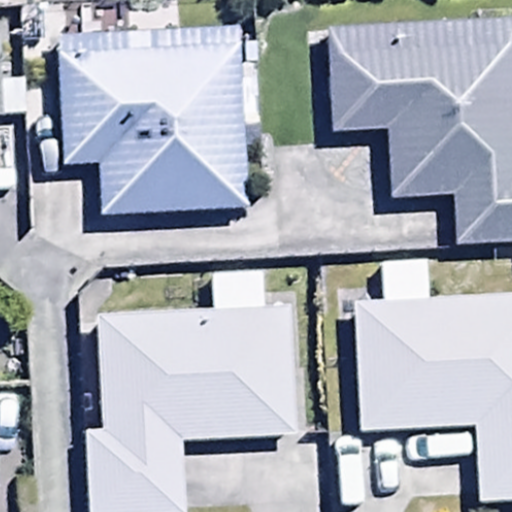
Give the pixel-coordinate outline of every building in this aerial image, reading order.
[(450,207),(452,256),(511,254),(511,34),(325,41),(328,144),(386,142),(388,209),(450,207)] [(236,39),(55,48),(61,178),(95,177),(98,227),(245,220),(236,39)] [(0,127),(24,128),(23,92),(0,91),(0,127)] [(378,273),(379,312),(353,313),(356,442),(472,440),(473,511),(511,511),(511,304),(426,306),(426,272),(378,273)] [(182,511),(180,451),(296,447),(292,320),(262,321),(260,285),(211,286),(212,321),(95,325),(99,442),(83,442),(84,511),(182,511)]
